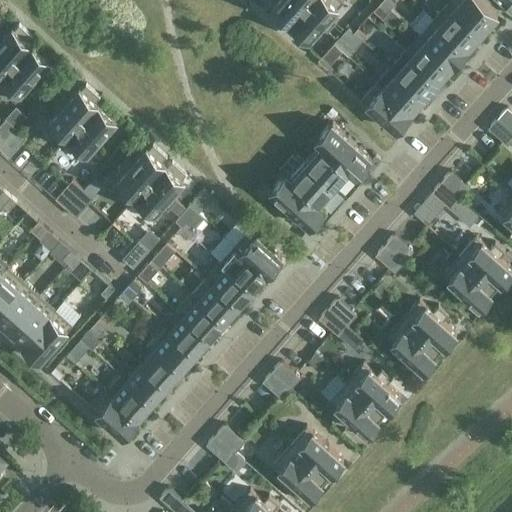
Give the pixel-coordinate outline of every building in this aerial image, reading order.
[(291,22),(310,0),(277,0),(272,5),(291,22)] [(331,15),(344,0),(343,0),(310,0),(291,22),(310,39),(322,25),(328,31),(337,20),(331,15)] [(386,13),(391,7),(383,0),(381,0),(377,4),(386,13)] [(483,31),(448,0),(434,16),(468,47),(483,31)] [(498,14),(481,0),(448,0),(483,31),(498,14)] [(468,47),(434,16),(420,32),(454,63),(468,47)] [(0,77),(31,43),(28,41),(33,35),(19,23),(14,29),(12,26),(0,40),(0,39),(0,77)] [(358,26),(353,31),(362,39),(367,34),(358,26)] [(358,45),(362,39),(353,31),(349,37),(358,45)] [(454,63),(420,32),(405,49),(439,79),(454,63)] [(0,84),(15,98),(49,60),(31,43),(0,77),(0,84)] [(439,79),(405,49),(404,50),(410,55),(397,70),(425,95),(439,79)] [(332,62),(328,59),(323,54),(318,59),(327,67),(332,62)] [(425,95),(397,70),(383,85),(377,80),(376,81),(411,111),(425,95)] [(411,111),(376,81),(361,98),(396,128),(411,111)] [(64,141),(98,103),(95,101),(100,95),(86,83),(82,89),(79,87),(67,100),(61,95),(52,105),(58,110),(51,119),(69,134),(63,141),(64,141)] [(82,158),(116,120),(98,103),(64,141),(82,158)] [(511,110),(507,106),(497,116),(511,129),(511,110)] [(507,144),(511,139),(511,129),(497,116),(488,127),(507,144)] [(0,123),(0,144),(16,127),(6,118),(0,123)] [(320,173),(352,138),(332,121),(316,139),(320,143),(305,159),(320,173)] [(27,136),(16,127),(0,144),(0,147),(9,156),(27,136)] [(354,174),(371,155),(352,138),(320,173),(336,187),(350,171),(354,174)] [(131,201),(165,163),(163,160),(167,155),(153,143),(149,149),(146,147),(134,160),(129,155),(119,165),(125,170),(112,185),(131,201)] [(290,208),(320,173),(305,159),(290,175),(286,172),(270,191),(290,208)] [(172,193),(183,180),(181,178),(186,173),(172,160),(168,165),(165,163),(131,201),(149,218),(162,204),(168,209),(178,198),(172,193)] [(470,186),(450,169),(441,180),(461,197),(470,186)] [(322,204),(336,187),(320,173),(290,208),(309,226),(326,207),(322,204)] [(55,197),(66,207),(83,187),(73,178),(55,197)] [(451,208),(461,197),(441,180),(432,190),(451,208)] [(199,211),(214,194),(205,186),(190,203),(199,211)] [(94,196),(83,187),(66,207),(76,216),(94,196)] [(0,197),(0,201),(3,204),(11,195),(6,191),(0,197)] [(511,194),(499,208),(511,219),(511,221),(508,226),(511,230),(511,194)] [(17,200),(11,195),(3,204),(9,209),(17,200)] [(30,228),(36,233),(44,224),(38,219),(30,228)] [(186,219),(181,224),(190,232),(194,227),(186,219)] [(49,229),(44,224),(36,233),(41,238),(49,229)] [(185,237),(190,232),(181,224),(177,230),(185,237)] [(281,256),(249,227),(234,244),(266,273),(281,256)] [(404,260),(413,250),(394,232),(385,243),(404,260)] [(511,266),(500,256),(506,250),(495,241),(490,247),(476,234),(460,253),(495,285),(500,280),(501,281),(511,268),(511,266)] [(150,247),(140,237),(122,257),(133,267),(150,247)] [(167,241),(152,257),(161,264),(175,249),(167,241)] [(395,271),(404,260),(385,243),(375,254),(395,271)] [(266,273),(234,244),(219,260),(252,289),(266,273)] [(63,257),(68,262),(76,253),(71,248),(63,257)] [(81,258),(76,253),(68,262),(73,267),(81,258)] [(495,285),(460,253),(443,272),(480,305),(492,291),(491,290),(495,285)] [(138,273),(146,280),(161,264),(152,257),(138,273)] [(252,289),(219,260),(205,276),(237,306),(252,289)] [(0,305),(24,279),(8,265),(0,273),(0,305)] [(237,306),(205,276),(190,292),(198,299),(223,322),(237,306)] [(0,319),(9,327),(40,293),(24,279),(0,305),(0,319)] [(106,296),(114,287),(109,283),(101,292),(106,296)] [(128,284),(124,288),(132,296),(137,291),(128,284)] [(128,301),(132,296),(124,288),(120,294),(128,301)] [(198,299),(190,292),(176,309),(183,315),(209,338),(223,322),(198,299)] [(25,342),(56,308),(40,293),(9,327),(24,341),(25,342)] [(72,321),(82,311),(66,295),(56,306),(72,321)] [(357,313),(338,296),(328,306),(347,324),(357,313)] [(444,319),(449,313),(438,304),(433,310),(420,298),(403,316),(439,348),(444,343),(445,344),(457,331),(444,319)] [(347,324),(328,306),(319,317),(338,334),(347,324)] [(41,359),(73,323),(56,308),(25,342),(24,341),(23,343),(41,359)] [(209,338),(183,315),(170,329),(163,323),(161,325),(194,354),(209,338)] [(99,316),(95,321),(103,329),(108,324),(99,316)] [(439,348),(403,316),(386,335),(423,368),(435,355),(434,354),(439,348)] [(98,334),(103,329),(95,321),(90,327),(98,334)] [(357,344),(364,333),(349,322),(341,333),(357,344)] [(194,354),(161,325),(147,341),(154,347),(154,348),(179,370),(194,354)] [(75,361),(79,356),(71,348),(66,353),(75,361)] [(179,370),(154,348),(140,364),(165,386),(179,370)] [(291,387),(301,376),(281,359),(272,370),(291,387)] [(387,382),(392,376),(382,367),(377,373),(363,361),(347,380),(364,395),(382,411),(387,406),(388,407),(400,394),(387,382)] [(165,386),(140,364),(127,378),(125,380),(151,403),(165,386)] [(291,387),(272,370),(262,380),(282,397),(291,387)] [(151,403),(125,380),(127,378),(119,372),(106,387),(104,390),(136,419),(151,403)] [(382,411),(364,395),(347,380),(330,398),(343,410),(338,416),(349,425),(354,419),(367,431),(379,418),(378,417),(382,411)] [(136,419),(104,390),(90,405),(122,434),(136,419)] [(225,422),(215,433),(235,450),(244,440),(225,422)] [(344,457),(307,424),(290,443),(326,475),(331,469),(332,471),(344,457)] [(235,450),(215,433),(206,443),(225,461),(235,450)] [(326,475),(290,443),(274,461),(287,473),(282,479),(292,489),(297,483),(310,494),(322,481),(321,480),(326,475)] [(179,511),(188,503),(168,486),(159,496),(177,511),(179,511)] [(277,511),(274,509),(279,503),(269,494),(264,499),(250,487),(234,506),(240,511),(277,511)]
